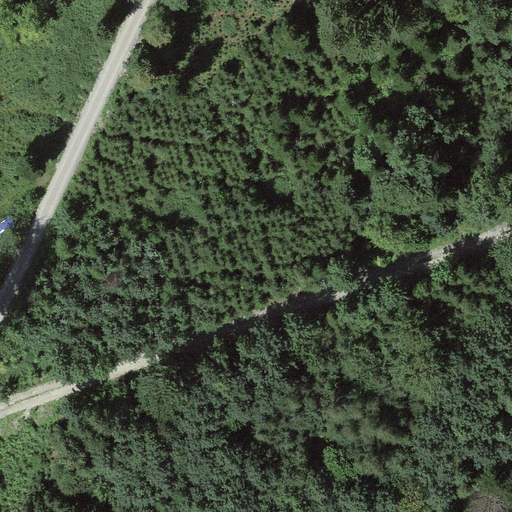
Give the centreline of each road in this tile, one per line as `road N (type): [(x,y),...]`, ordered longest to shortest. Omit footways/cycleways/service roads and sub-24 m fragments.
road 1 (track): [(511,233),(0,410)]
road 2 (track): [(0,311),(146,0)]
